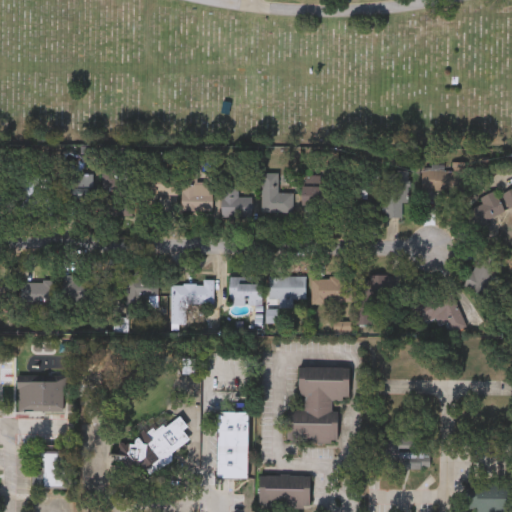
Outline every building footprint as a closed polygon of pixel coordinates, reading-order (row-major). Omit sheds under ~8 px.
[(407,170),(405,217),(384,216),(386,169),(407,170)] [(421,189),(421,169),(465,169),(465,189),(421,189)] [(197,170),(197,183),(212,183),(212,210),(182,210),(182,170),(197,170)] [(142,172),(177,172),(177,196),(142,196),(142,172)] [(61,202),(61,187),(72,187),(72,173),(95,173),(95,202),(61,202)] [(278,173),(278,193),(293,193),(293,212),(262,212),(262,173),(278,173)] [(22,175),(37,175),(37,189),(46,189),(46,204),(22,204),(22,175)] [(128,216),(109,216),(109,177),(128,177),(128,216)] [(251,216),(221,216),(221,177),(238,177),(238,196),(251,196),(251,216)] [(367,180),(367,214),(341,214),(341,180),(367,180)] [(332,185),(332,208),(301,208),(301,185),(332,185)] [(16,208),(0,208),(0,189),(16,189),(16,208)] [(470,202),(496,190),(506,212),(480,224),(470,202)] [(499,276),(491,296),(466,287),(479,250),(502,258),(496,275),(499,276)] [(158,273),(158,295),(148,295),(148,304),(143,304),(143,318),(126,318),(126,273),(158,273)] [(368,274),(387,274),(387,300),(368,300),(368,274)] [(92,275),(92,302),(62,302),(62,275),(92,275)] [(261,276),(261,306),(230,306),(230,276),(261,276)] [(268,276),(305,276),(305,298),(292,298),(292,307),(279,307),(279,297),(268,298),(268,276)] [(312,302),(312,277),(350,277),(350,302),(312,302)] [(171,283),(194,283),(194,279),(212,279),(212,304),(186,303),(186,326),(170,325),(171,283)] [(57,299),(24,299),(24,280),(57,280),(57,299)] [(13,303),(0,303),(0,281),(13,281),(13,303)] [(466,325),(447,334),(430,297),(449,288),(466,325)] [(286,441),(286,407),(298,407),(299,366),(349,366),(348,400),(337,400),(337,442),(286,441)] [(15,379),(66,379),(66,410),(16,410),(15,379)] [(217,410),(249,410),(248,476),(216,475),(217,410)] [(191,440),(147,473),(127,448),(177,411),(188,426),(183,430),(191,440)] [(41,487),(41,452),(66,452),(66,487),(41,487)] [(310,508),(258,508),(259,474),(310,474),(310,508)] [(509,508),(490,508),(490,511),(477,511),(477,508),(466,508),(466,481),(509,481),(509,508)]
